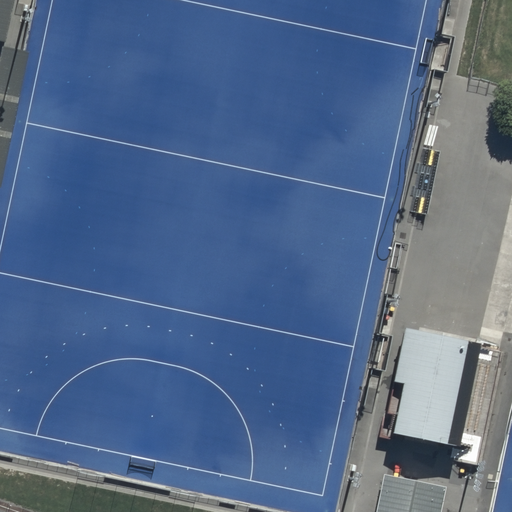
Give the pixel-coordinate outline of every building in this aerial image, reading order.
[(0,0),(0,44),(3,45),(13,0),(0,0)] [(0,51),(0,189),(27,57),(0,51)] [(464,315),(460,336),(500,344),(504,324),(464,315)] [(466,347),(403,336),(391,390),(403,393),(392,442),(446,452),(466,347)] [(505,355),(466,347),(446,452),(454,454),(452,464),(483,470),(505,355)] [(441,511),(446,490),(382,477),(375,511),(441,511)]
